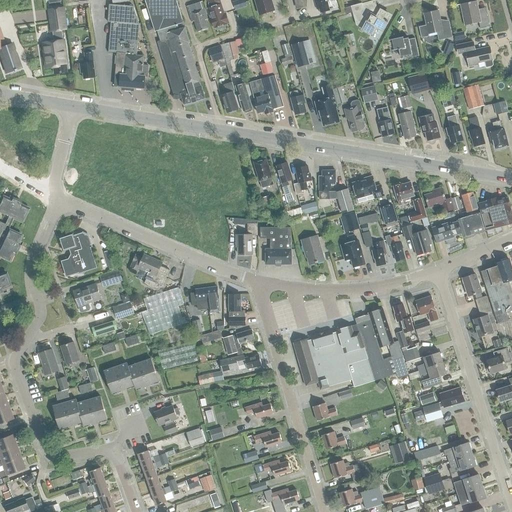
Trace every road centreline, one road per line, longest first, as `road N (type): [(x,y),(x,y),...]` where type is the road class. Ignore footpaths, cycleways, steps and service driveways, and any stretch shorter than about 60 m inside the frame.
road 1 (tertiary): [(72,107),(511,179)]
road 2 (residential): [(135,511),(113,449),(45,454),(15,370),(38,320),(32,271),(60,199)]
road 3 (residential): [(511,502),(438,270)]
road 4 (residential): [(324,511),(263,283)]
road 5 (residential): [(263,283),(60,199)]
road 6 (residential): [(438,270),(348,289),(263,283)]
